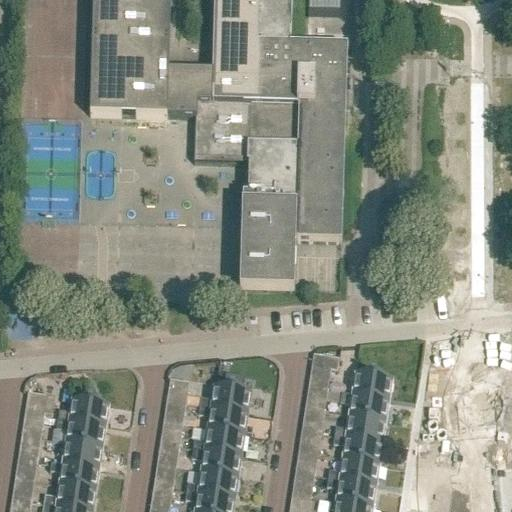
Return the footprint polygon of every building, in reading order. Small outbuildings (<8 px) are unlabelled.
[(35,24),(36,0),(24,0),(19,92),(32,93),(33,76),(60,78),(60,70),(75,71),(76,66),(57,65),(58,46),(65,46),(66,38),(51,37),(52,25),(35,24)] [(241,295),(294,297),(296,245),(342,247),(342,241),(346,110),(347,81),(347,79),(348,51),(287,49),(287,36),(291,36),(292,0),(214,0),(212,77),(168,75),(170,0),(93,0),(90,120),(167,122),(167,121),(195,122),(194,167),(249,169),(248,198),(243,198),(242,230),(242,244),(240,293),(240,295),(241,295)] [(308,393),(327,396),(330,374),(337,375),(339,362),(313,359),(308,393)] [(354,400),(388,405),(391,382),(357,377),(354,399),(354,400)] [(213,413),(247,418),(250,395),(216,390),(213,413)] [(326,405),(327,396),(308,393),(307,403),(326,405)] [(167,406),(186,409),(187,400),(188,399),(169,396),(167,406)] [(354,400),(354,399),(342,397),(341,407),(352,408),(350,421),(385,426),(388,405),(354,400)] [(187,400),(186,409),(200,411),(201,402),(187,400)] [(59,414),(57,424),(71,426),(105,431),(108,409),(74,403),(72,416),(59,414)] [(185,418),(186,409),(167,406),(166,416),(185,418)] [(46,412),(27,409),(25,419),(44,422),(46,412)] [(243,439),(247,418),(213,413),(210,434),(243,439)] [(43,432),(44,422),(25,419),(24,429),(43,432)] [(382,447),(385,426),(350,421),(347,442),(382,447)] [(102,452),(105,431),(71,426),(68,447),(102,452)] [(302,436),(321,438),(322,429),(303,426),(302,436)] [(240,460),(243,439),(210,434),(206,455),(240,460)] [(319,448),(321,438),(302,436),(300,445),(319,448)] [(161,448),(180,451),(181,442),(162,439),(161,448)] [(378,469),(382,447),(347,442),(344,464),(378,469)] [(98,474),(102,452),(68,447),(64,469),(98,474)] [(178,461),(180,451),(161,448),(159,458),(178,461)] [(19,462),(38,465),(39,455),(20,452),(19,462)] [(206,455),(194,453),(192,463),(205,465),(203,477),(237,482),(240,460),(206,455)] [(36,474),(38,465),(19,462),(17,471),(36,474)] [(375,490),(378,469),(344,464),(341,485),(375,490)] [(295,478),(314,481),(316,471),(297,468),(295,478)] [(95,495),(98,474),(64,469),(61,490),(95,495)] [(234,503),(237,482),(203,477),(200,498),(234,503)] [(313,491),(314,481),(295,478),(294,488),(313,491)] [(154,491),(173,494),(175,484),(156,481),(154,491)] [(372,511),(375,490),(341,485),(337,506),(372,511)] [(63,511),(92,511),(95,495),(61,490),(59,501),(44,499),(43,509),(63,511)] [(172,504),(173,494),(154,491),(153,501),(172,504)] [(12,504),(31,507),(33,497),(14,495),(12,504)] [(232,511),(234,503),(200,498),(197,511),(232,511)]
